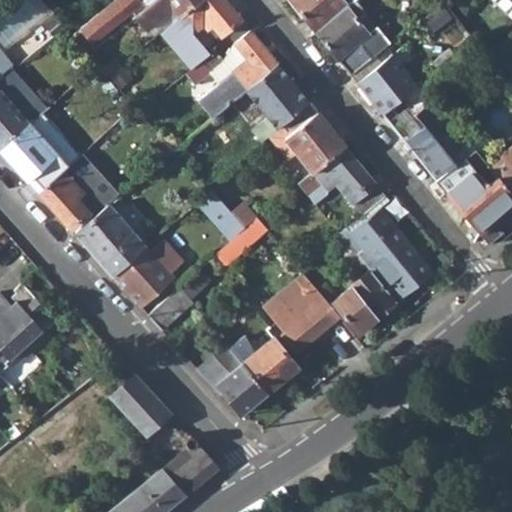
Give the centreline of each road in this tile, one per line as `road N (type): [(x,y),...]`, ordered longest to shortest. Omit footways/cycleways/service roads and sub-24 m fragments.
road 1 (residential): [(260,481),(0,193)]
road 2 (residential): [(502,296),(259,0)]
road 3 (tertiary): [(502,296),(351,420),(260,481)]
